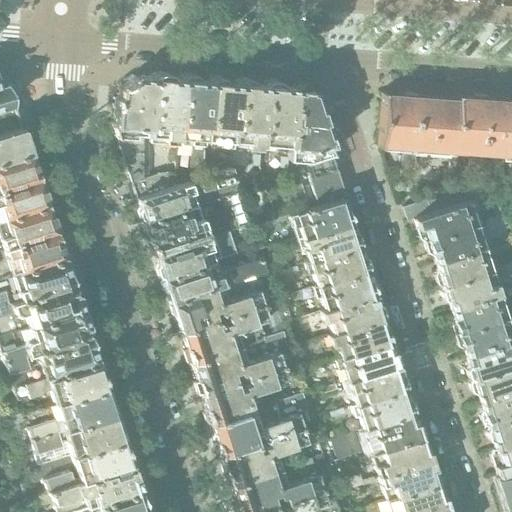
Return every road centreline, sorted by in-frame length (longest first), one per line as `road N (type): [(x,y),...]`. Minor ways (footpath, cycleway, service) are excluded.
road 1 (residential): [(186,511),(51,77),(56,37)]
road 2 (residential): [(469,511),(326,57)]
road 3 (residential): [(56,37),(326,57)]
road 4 (residential): [(326,57),(511,72)]
road 5 (residential): [(511,19),(330,5)]
